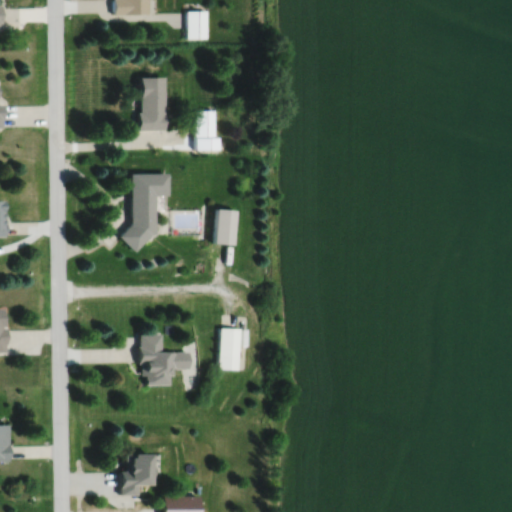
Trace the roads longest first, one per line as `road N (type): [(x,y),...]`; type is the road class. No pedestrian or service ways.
road 1 (residential): [(59,511),(53,0)]
road 2 (residential): [(57,289),(227,287)]
